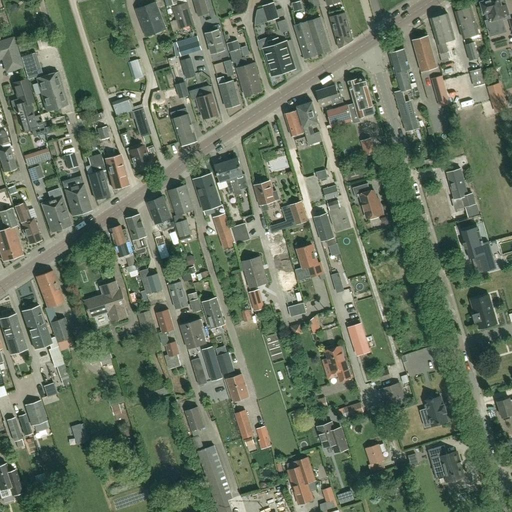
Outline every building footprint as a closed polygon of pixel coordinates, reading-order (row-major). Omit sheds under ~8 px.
[(166,29),(158,8),(164,6),(163,0),(162,0),(154,0),(156,2),(137,9),(147,36),(166,29)] [(193,0),(198,17),(199,17),(201,16),(209,14),(206,4),(205,0),(193,0)] [(308,0),(311,8),(319,6),(320,6),(318,0),(308,0)] [(501,5),(500,1),(499,0),(488,0),(482,2),(484,12),(486,12),(489,20),(486,21),(490,36),(499,33),(502,33),(498,20),(505,18),(510,17),(507,7),(506,4),(501,5)] [(301,1),(292,3),(293,6),(294,11),(302,10),(301,4),(301,1)] [(274,2),(262,6),(263,8),(267,22),(279,18),(274,2)] [(180,28),(195,23),(188,3),(174,7),(180,28)] [(478,34),(471,7),(456,11),(463,38),(478,34)] [(256,18),(255,26),(267,22),(263,8),(258,10),(256,18)] [(345,13),(330,17),(339,49),(354,41),(345,13)] [(440,53),(441,60),(442,63),(450,61),(449,58),(451,57),(449,51),(448,51),(446,41),(455,39),(448,14),(431,18),(441,53),(440,53)] [(206,25),(210,32),(221,25),(218,18),(206,25)] [(308,22),(318,54),(331,50),(321,18),(308,22)] [(289,32),(285,20),(277,23),(281,34),(289,32)] [(305,58),(318,54),(308,22),(295,26),(305,58)] [(219,30),(207,33),(212,54),(224,50),(224,48),(222,43),(220,34),(219,30)] [(177,42),(181,56),(180,56),(181,60),(186,79),(196,76),(191,58),(192,58),(191,54),(202,50),(198,36),(177,42)] [(437,66),(428,36),(413,40),(422,71),(435,67),(435,70),(437,69),(437,67),(437,66)] [(0,58),(3,58),(7,71),(22,66),(13,38),(0,41),(0,58)] [(274,39),(284,72),(295,69),(287,41),(280,43),(278,38),(274,39)] [(272,76),(284,72),(274,39),(269,41),(271,46),(264,48),(272,76)] [(236,63),(237,68),(246,95),(263,90),(254,63),(248,65),(246,57),(243,58),(238,40),(227,43),(233,64),(236,63)] [(470,61),(479,58),(474,42),(465,45),(470,61)] [(457,54),(464,51),(461,43),(454,45),(457,54)] [(410,68),(405,48),(389,53),(400,90),(395,92),(406,131),(418,127),(414,112),(411,112),(408,101),(406,101),(403,90),(412,88),(407,72),(410,71),(409,69),(410,68)] [(33,53),(21,57),(28,79),(39,75),(34,59),(33,53)] [(139,60),(131,62),(137,79),(144,77),(139,60)] [(481,68),(470,71),(474,87),(485,84),(481,68)] [(58,71),(37,78),(47,111),(68,104),(58,71)] [(449,104),(448,100),(445,90),(441,76),(432,79),(439,107),(449,104)] [(361,122),(359,117),(364,115),(375,112),(374,109),(372,105),(373,105),(365,77),(357,79),(355,79),(355,78),(351,79),(351,81),(349,81),(355,104),(349,105),(354,124),(361,122)] [(20,103),(12,105),(15,113),(19,112),(19,115),(18,117),(19,121),(22,122),(25,132),(32,130),(34,137),(46,133),(44,125),(43,122),(41,115),(34,117),(30,104),(34,103),(31,95),(27,79),(22,81),(14,83),(19,98),(20,103)] [(234,81),(220,85),(227,108),(240,104),(234,81)] [(185,83),(176,85),(180,98),(188,95),(185,83)] [(487,87),(493,107),(506,104),(500,83),(487,87)] [(203,88),(190,91),(192,100),(197,98),(199,105),(201,104),(204,118),(208,117),(209,118),(214,117),(215,116),(218,115),(210,85),(203,87),(203,88)] [(334,85),(325,88),(330,103),(331,103),(333,108),(326,111),(331,126),(352,119),(346,101),(342,102),(338,90),(335,91),(334,85)] [(330,103),(325,88),(317,91),(322,106),(330,103)] [(320,131),(319,131),(314,133),(312,125),(319,122),(313,101),(297,106),(309,144),(323,140),(320,131)] [(143,108),(132,112),(132,113),(134,118),(137,129),(148,125),(143,109),(143,108)] [(88,119),(86,111),(79,114),(81,121),(88,119)] [(286,114),(285,114),(292,136),(304,132),(297,111),(289,113),(286,114)] [(94,122),(103,119),(100,113),(92,117),(94,122)] [(189,114),(173,119),(181,146),(197,141),(189,114)] [(106,126),(97,128),(100,140),(109,138),(106,126)] [(0,157),(4,172),(17,168),(10,147),(11,146),(10,143),(6,130),(1,132),(0,132),(0,157)] [(120,133),(124,145),(132,142),(128,130),(120,133)] [(371,138),(361,141),(365,155),(375,152),(371,138)] [(126,149),(132,164),(134,163),(137,171),(142,169),(144,171),(148,169),(149,167),(151,166),(143,146),(142,147),(141,144),(126,149)] [(48,149),(40,151),(24,156),(27,165),(42,160),(50,158),(48,149)] [(74,152),(65,155),(69,169),(78,166),(74,152)] [(93,173),(88,174),(96,199),(110,195),(103,170),(106,169),(100,153),(92,156),(94,164),(91,165),(93,173)] [(121,155),(106,159),(113,188),(129,184),(121,155)] [(244,174),(238,157),(227,161),(237,191),(241,190),(236,177),(244,174)] [(229,194),(237,191),(227,161),(216,165),(221,182),(226,180),(228,186),(227,186),(229,194)] [(39,166),(28,170),(32,181),(43,177),(39,166)] [(473,191),(471,191),(467,192),(461,168),(447,172),(454,198),(452,199),(455,210),(476,204),(473,191)] [(212,174),(203,177),(194,180),(204,210),(222,205),(212,174)] [(82,212),(92,209),(84,183),(83,184),(73,187),(71,181),(63,184),(65,189),(72,215),(80,213),(82,212)] [(273,192),(271,185),(270,181),(255,185),(261,205),(263,211),(269,209),(267,203),(275,201),(275,200),(279,199),(277,191),(273,192)] [(371,191),(368,183),(353,187),(356,198),(361,196),(368,218),(384,213),(381,203),(379,203),(375,190),(371,191)] [(14,185),(8,187),(10,193),(17,191),(14,185)] [(174,216),(176,223),(180,237),(182,243),(192,240),(190,234),(192,234),(187,219),(185,220),(183,214),(195,210),(187,185),(170,190),(177,215),(174,216)] [(326,200),(340,196),(336,185),(323,189),(326,200)] [(52,200),(62,228),(72,224),(59,188),(48,192),(51,200),(52,200)] [(150,202),(148,203),(156,224),(159,222),(162,231),(169,228),(175,225),(173,221),(171,222),(169,218),(171,217),(163,196),(150,202)] [(51,200),(41,204),(51,232),(62,228),(52,200),(51,200)] [(330,210),(341,207),(338,200),(328,203),(330,210)] [(308,221),(302,201),(290,205),(296,225),(308,221)] [(27,220),(24,212),(26,212),(23,204),(14,208),(17,215),(18,215),(21,223),(22,222),(25,229),(23,230),(25,236),(27,236),(30,244),(41,240),(34,218),(27,220)] [(23,254),(14,226),(17,225),(12,208),(0,212),(5,229),(4,229),(13,258),(23,254)] [(225,213),(213,217),(224,249),(234,246),(232,242),(235,241),(225,213)] [(334,237),(327,213),(315,217),(322,241),(327,239),(329,245),(337,243),(335,237),(334,237)] [(145,248),(145,247),(147,246),(144,236),(146,236),(140,215),(127,219),(137,251),(138,252),(139,253),(145,251),(146,250),(145,248)] [(246,222),(231,227),(237,243),(251,239),(246,222)] [(121,226),(111,229),(116,246),(114,247),(117,257),(125,255),(133,252),(126,229),(123,230),(121,226)] [(478,226),(461,231),(465,243),(463,243),(465,249),(466,248),(469,259),(479,256),(484,272),(496,268),(489,242),(483,244),(478,226)] [(13,258),(4,229),(0,230),(0,251),(3,261),(13,258)] [(158,250),(159,250),(161,255),(166,254),(164,248),(167,247),(164,235),(155,238),(158,250)] [(294,278),(291,244),(286,245),(285,240),(276,241),(280,279),(294,278)] [(324,273),(321,262),(318,263),(313,244),(296,249),(302,268),(307,267),(310,277),(324,273)] [(344,259),(340,244),(330,247),(334,262),(344,259)] [(133,255),(126,257),(129,267),(135,265),(133,255)] [(243,262),(250,288),(268,282),(261,256),(243,262)] [(163,290),(158,273),(150,276),(148,269),(140,271),(147,294),(152,293),(153,293),(163,290)] [(64,301),(58,285),(53,271),(37,276),(36,277),(43,295),(47,307),(52,305),(64,301)] [(120,291),(118,282),(102,287),(105,295),(86,300),(91,318),(110,313),(112,321),(127,317),(125,308),(127,308),(122,290),(120,291)] [(188,305),(182,282),(169,286),(176,308),(188,305)] [(347,296),(356,293),(354,282),(344,285),(347,296)] [(259,289),(249,292),(254,311),(265,308),(259,289)] [(189,295),(191,301),(194,313),(201,311),(198,299),(196,293),(189,295)] [(489,295),(471,300),(475,314),(472,314),(475,322),(479,321),(481,328),(495,324),(493,317),(495,317),(489,295)] [(217,297),(210,300),(203,302),(211,328),(218,326),(225,323),(217,297)] [(304,303),(288,307),(291,317),(307,313),(304,303)] [(50,339),(40,306),(30,309),(34,320),(37,328),(38,328),(44,346),(50,344),(51,349),(48,350),(54,367),(56,366),(61,379),(64,386),(72,383),(69,376),(64,364),(63,364),(54,337),(50,339)] [(34,320),(30,309),(22,312),(35,349),(44,346),(38,328),(37,328),(34,320)] [(138,313),(140,320),(153,316),(151,309),(138,313)] [(249,309),(241,311),(244,321),(252,319),(249,309)] [(174,329),(168,310),(157,313),(162,332),(159,333),(163,346),(166,345),(169,354),(165,356),(169,370),(181,366),(178,354),(179,353),(175,342),(169,344),(167,334),(169,334),(168,331),(174,329)] [(27,348),(16,314),(8,317),(19,351),(27,348)] [(19,351),(8,317),(0,319),(0,320),(10,354),(19,351)] [(50,323),(57,343),(71,338),(72,337),(65,317),(57,320),(50,323)] [(203,327),(201,319),(180,325),(188,348),(206,343),(201,327),(203,327)] [(358,355),(370,351),(361,324),(349,327),(358,355)] [(214,346),(202,349),(212,381),(223,377),(214,346)] [(347,368),(340,346),(326,350),(330,364),(329,365),(332,373),(338,371),(341,381),(351,378),(348,368),(347,368)] [(101,362),(112,359),(110,349),(98,353),(89,355),(91,365),(100,362),(101,362)] [(228,354),(218,357),(221,367),(231,364),(228,354)] [(207,382),(200,357),(192,360),(199,385),(207,382)] [(378,373),(380,381),(391,378),(388,369),(378,373)] [(248,396),(242,375),(228,379),(234,401),(248,396)] [(441,394),(448,392),(445,381),(437,383),(441,394)] [(57,394),(53,383),(44,386),(48,397),(57,394)] [(399,383),(382,388),(388,406),(405,400),(399,383)] [(210,397),(217,394),(214,385),(207,388),(210,397)] [(169,386),(149,393),(152,400),(171,392),(169,386)] [(427,409),(420,411),(423,419),(429,417),(432,425),(432,426),(447,421),(445,413),(446,413),(444,405),(443,405),(440,397),(425,401),(427,409)] [(509,398),(498,401),(498,402),(503,419),(510,417),(509,415),(511,414),(511,398),(509,400),(509,398)] [(47,421),(41,400),(25,405),(32,426),(47,421)] [(347,418),(364,412),(361,403),(343,408),(347,418)] [(205,427),(198,407),(186,412),(194,436),(200,434),(199,429),(205,427)] [(245,409),(236,413),(244,438),(253,435),(245,409)] [(32,433),(26,414),(19,416),(26,435),(32,433)] [(24,446),(23,442),(21,437),(22,437),(15,417),(7,420),(13,440),(15,439),(18,448),(24,446)] [(334,429),(332,422),(318,426),(325,447),(333,444),(336,452),(348,449),(341,427),(334,429)] [(87,442),(81,424),(72,426),(77,445),(87,442)] [(269,438),(267,430),(265,426),(256,429),(258,433),(261,441),(269,438)] [(233,498),(214,446),(205,449),(199,435),(192,438),(197,451),(218,511),(230,511),(232,511),(228,500),(233,498)] [(250,442),(253,448),(260,446),(258,439),(250,442)] [(384,460),(379,444),(366,448),(371,464),(372,464),(373,465),(369,466),(370,472),(385,468),(383,461),(384,460)] [(428,450),(433,467),(440,465),(443,476),(446,476),(448,482),(463,477),(460,467),(462,466),(462,465),(460,466),(459,463),(461,462),(459,462),(456,452),(447,455),(444,445),(428,450)] [(415,453),(408,455),(411,466),(419,464),(415,453)] [(307,457),(297,461),(298,467),(289,470),(299,503),(312,499),(307,482),(314,480),(307,457)] [(16,469),(9,472),(6,463),(0,465),(0,493),(2,499),(23,492),(16,469)] [(48,484),(44,473),(34,476),(36,480),(32,482),(33,488),(38,486),(38,487),(48,484)] [(331,502),(333,507),(333,508),(338,506),(331,487),(322,490),(327,504),(331,502)] [(356,492),(343,495),(345,505),(359,502),(356,492)] [(279,510),(292,506),(290,500),(277,503),(279,510)]
